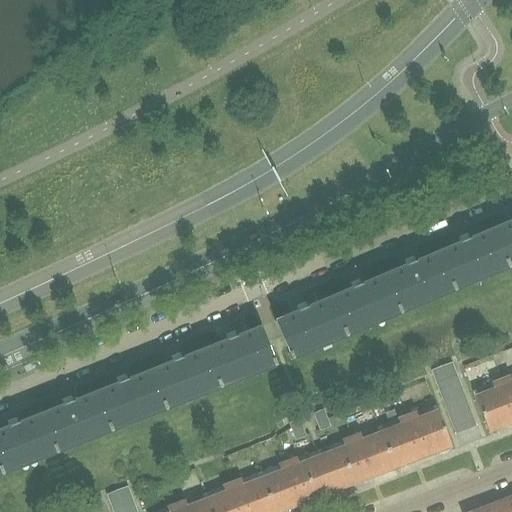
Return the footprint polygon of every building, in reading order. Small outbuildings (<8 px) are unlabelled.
[(511,267),(511,222),(493,231),(509,269),(511,267)] [(509,269),(493,231),(438,254),(455,292),(509,269)] [(455,292),(438,254),(384,277),(400,315),(455,292)] [(346,337),(400,315),(384,277),(330,300),(346,337)] [(330,300),(276,322),(292,360),(346,337),(330,300)] [(206,350),(221,389),(276,368),(260,329),(206,350)] [(151,372),(166,411),(221,389),(206,350),(151,372)] [(455,435),(477,427),(452,364),(431,372),(455,435)] [(166,411),(151,372),(96,393),(112,433),(166,411)] [(511,382),(511,383),(509,378),(500,381),(511,413),(511,382)] [(511,413),(500,381),(491,385),(493,390),(473,398),(487,433),(503,427),(504,427),(503,424),(511,421),(511,413)] [(96,393),(78,401),(42,415),(57,454),(112,433),(96,393)] [(320,431),(330,428),(323,411),(313,415),(320,431)] [(435,454),(451,447),(437,412),(417,419),(415,413),(406,417),(422,456),(432,452),(433,454),(435,454)] [(57,454),(42,415),(0,431),(0,469),(3,476),(57,454)] [(422,456),(406,417),(397,420),(399,426),(381,433),(395,469),(410,463),(410,464),(411,463),(410,461),(421,457),(422,459),(423,458),(422,456)] [(295,441),(305,437),(299,420),(289,424),(295,441)] [(379,475),(395,469),(381,433),(362,441),(359,435),(350,438),(367,480),(367,478),(377,474),(378,476),(379,475)] [(331,494),(338,491),(354,485),(356,485),(355,482),(365,478),(366,480),(367,480),(350,438),(341,442),(343,447),(324,455),(331,473),(324,475),(331,494)] [(287,462),(303,502),(313,498),(314,500),(315,500),(331,494),(324,475),(331,473),(324,455),(298,465),(296,459),(287,462)] [(303,502),(287,462),(278,466),(280,472),(262,479),(274,511),(282,511),(290,509),(292,509),(291,507),(301,503),(302,505),(303,504),(303,502)] [(274,511),(262,479),(243,486),(240,480),(232,484),(242,511),(274,511)] [(242,511),(232,484),(222,487),(224,493),(206,500),(210,511),(242,511)] [(113,511),(136,511),(127,487),(107,495),(113,511)] [(511,511),(511,510),(508,499),(485,508),(486,511),(511,511)] [(210,511),(206,500),(187,508),(185,502),(176,505),(178,511),(210,511)]
